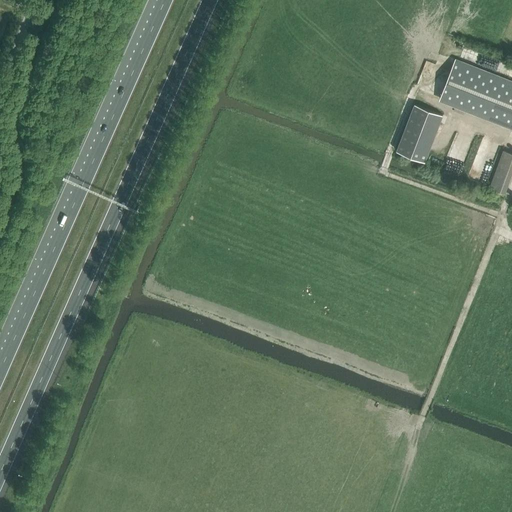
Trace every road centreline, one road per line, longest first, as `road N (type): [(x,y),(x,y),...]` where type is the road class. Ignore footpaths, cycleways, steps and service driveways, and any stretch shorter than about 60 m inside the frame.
road 1 (motorway): [(0,471),(209,0)]
road 2 (track): [(416,429),(502,214),(382,173),(416,88),(433,87)]
road 3 (motorway): [(165,0),(0,375)]
